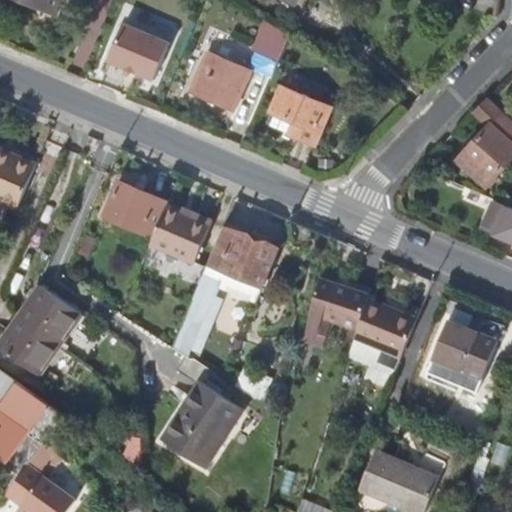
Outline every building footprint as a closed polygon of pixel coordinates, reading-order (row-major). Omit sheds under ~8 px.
[(24,0),(63,15),(69,0),(24,0)] [(276,0),(294,10),(299,0),(276,0)] [(257,51),(280,60),(292,33),(268,19),(257,51)] [(126,25),(110,61),(129,69),(131,65),(140,68),(138,73),(157,81),(172,44),(126,25)] [(235,109),(252,71),(212,54),(196,93),(235,109)] [(283,86),(269,123),(317,143),(333,107),(283,86)] [(511,122),(488,99),(472,117),(486,129),(461,159),(471,169),(467,174),(484,187),(511,154),(511,122)] [(14,145),(12,151),(37,162),(40,156),(14,145)] [(0,201),(18,208),(22,197),(37,162),(12,151),(10,156),(0,151),(0,201)] [(168,203),(119,181),(105,215),(154,236),(157,231),(167,206),(168,203)] [(511,208),(509,207),(497,202),(486,231),(511,240),(511,208)] [(181,212),(167,206),(157,231),(151,243),(195,261),(212,218),(194,212),(192,217),(181,212)] [(184,206),(181,212),(192,217),(194,212),(184,206)] [(236,233),(225,228),(204,275),(218,281),(214,290),(254,307),(279,248),(238,230),(236,233)] [(371,293),(322,273),(309,333),(325,339),(332,320),(324,317),(325,314),(359,328),(370,295),(371,293)] [(214,290),(218,281),(204,275),(173,348),(186,354),(214,290)] [(0,346),(0,349),(39,377),(82,315),(42,286),(0,346)] [(384,302),(370,295),(359,328),(356,337),(402,357),(418,317),(402,311),(406,299),(389,292),(384,302)] [(422,307),(406,299),(402,311),(418,317),(422,307)] [(483,377),(498,340),(448,320),(434,357),(483,377)] [(0,369),(0,405),(46,440),(63,416),(0,369)] [(165,439),(208,466),(246,408),(203,381),(165,439)] [(0,467),(0,493),(4,496),(6,493),(28,465),(46,440),(0,405),(0,463),(2,465),(0,467)] [(414,511),(425,511),(440,477),(377,451),(361,490),(414,511)] [(77,511),(78,511),(28,465),(6,493),(24,510),(21,511),(77,511)]
